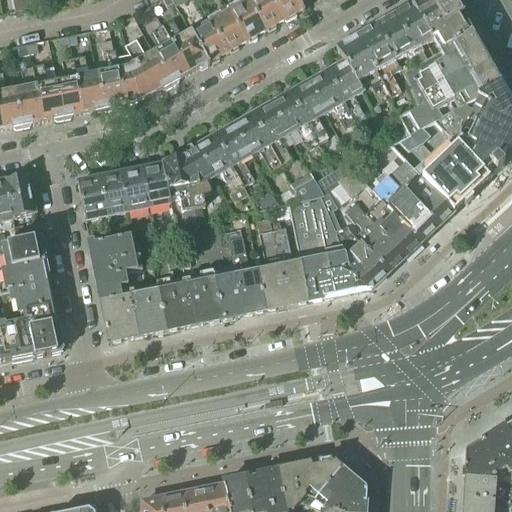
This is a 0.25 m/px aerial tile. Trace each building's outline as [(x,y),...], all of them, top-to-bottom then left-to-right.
[(24,14),(21,0),(10,0),(14,16),(24,14)] [(31,0),(21,0),(24,14),(34,12),(31,0)] [(173,8),(168,0),(162,4),(166,12),(173,8)] [(168,0),(173,8),(174,11),(192,0),(168,0)] [(268,0),(253,0),(246,4),(264,35),(266,33),(267,35),(275,31),(274,29),(283,24),(268,0)] [(268,0),(283,24),(284,24),(285,25),(295,19),(295,17),(301,14),(302,15),(304,14),(295,0),(268,0)] [(425,0),(410,9),(431,45),(436,42),(442,53),(470,37),(447,0),(425,0)] [(246,4),(227,15),(245,46),(247,44),(248,46),(256,42),(255,40),(264,35),(246,4)] [(412,56),(418,66),(426,62),(419,51),(426,47),(431,45),(410,9),(391,20),(412,56)] [(227,15),(209,26),(226,56),(229,55),(230,57),(237,52),(236,50),(245,46),(227,15)] [(391,20),(372,31),(393,66),(396,65),(412,56),(391,20)] [(172,25),(161,31),(188,77),(198,72),(201,73),(208,68),(207,67),(190,38),(182,42),(172,25)] [(191,37),(190,38),(207,67),(210,66),(211,67),(218,63),(217,61),(226,56),(209,26),(190,36),(191,37)] [(161,54),(153,58),(171,90),(177,86),(178,83),(188,77),(161,31),(151,37),(161,54)] [(372,31),(354,41),(389,103),(399,97),(389,80),(400,73),(396,65),(393,66),(372,31)] [(403,77),(417,110),(425,105),(422,99),(426,97),(485,64),(470,37),(442,53),(438,55),(426,62),(418,66),(419,68),(403,77)] [(74,40),(67,41),(69,50),(76,49),(74,40)] [(69,50),(67,41),(57,43),(58,52),(69,50)] [(354,41),(336,51),(356,87),(365,82),(379,108),(389,103),(354,41)] [(99,60),(94,67),(103,115),(111,114),(112,110),(124,108),(124,107),(118,75),(114,55),(112,55),(110,45),(99,48),(102,59),(99,60)] [(123,52),(130,64),(132,64),(151,99),(162,92),(165,93),(171,90),(153,58),(145,63),(135,46),(123,52)] [(34,48),(25,50),(27,58),(36,56),(34,48)] [(27,58),(25,50),(17,51),(19,60),(27,58)] [(343,66),(325,76),(354,128),(365,122),(353,101),(362,96),(361,95),(361,96),(356,87),(336,51),(335,52),(343,66)] [(83,61),(72,64),(82,117),(94,114),(97,116),(103,115),(94,67),(85,69),(83,61)] [(64,84),(54,86),(62,123),(69,122),(71,119),(82,117),(72,64),(60,66),(62,74),(64,84)] [(129,72),(118,75),(124,107),(125,107),(125,108),(126,109),(128,110),(129,110),(130,110),(132,110),(151,99),(132,64),(130,64),(127,66),(129,72)] [(462,108),(463,109),(499,89),(485,64),(426,97),(422,99),(425,105),(417,110),(415,111),(409,114),(398,120),(409,139),(428,125),(426,118),(452,103),(455,109),(457,107),(462,108)] [(41,70),(30,72),(42,125),(53,123),(56,125),(62,123),(54,86),(52,76),(51,71),(42,73),(41,70)] [(23,94),(14,96),(22,131),(28,130),(30,127),(42,125),(30,72),(19,75),(23,94)] [(325,76),(306,87),(324,118),(333,113),(345,133),(354,128),(325,76)] [(1,78),(0,78),(0,133),(12,131),(15,133),(22,131),(14,96),(5,98),(1,78)] [(306,87),(287,98),(317,149),(328,143),(316,122),(324,118),(306,87)] [(463,109),(451,115),(455,120),(467,125),(468,123),(511,146),(511,111),(509,107),(508,105),(500,90),(499,89),(463,109)] [(287,98),(269,108),(287,139),(296,134),(308,154),(317,149),(287,98)] [(269,108),(250,119),(280,170),(290,164),(279,144),(287,139),(269,108)] [(451,115),(433,125),(442,134),(444,136),(450,142),(488,183),(490,181),(502,169),(499,166),(497,164),(511,150),(511,146),(468,123),(467,125),(455,120),(451,115)] [(250,119),(232,129),(250,160),(259,155),(270,175),(280,170),(250,119)] [(390,150),(404,165),(406,167),(436,134),(428,125),(409,139),(390,150)] [(232,129),(213,140),(242,191),(252,186),(240,166),(250,160),(232,129)] [(228,199),(229,201),(232,207),(239,204),(246,200),(242,193),(242,192),(242,191),(213,140),(195,150),(212,182),(220,177),(227,190),(232,197),(228,199)] [(442,140),(406,174),(414,183),(446,216),(456,207),(459,209),(466,202),(464,200),(482,183),(444,142),(442,140)] [(373,142),(366,146),(370,154),(378,150),(373,142)] [(186,161),(183,161),(195,228),(205,226),(203,212),(204,212),(202,202),(211,197),(204,186),(212,182),(195,150),(191,152),(189,150),(184,153),(186,161)] [(351,162),(352,163),(356,170),(361,167),(364,164),(359,157),(351,162)] [(161,166),(169,204),(178,203),(181,215),(184,215),(186,230),(195,228),(183,161),(161,166)] [(333,175),(339,186),(353,174),(355,173),(354,171),(356,170),(352,163),(333,175)] [(406,167),(404,165),(394,174),(386,180),(396,190),(404,200),(435,233),(452,216),(420,183),(406,167)] [(170,207),(169,204),(161,166),(160,166),(161,169),(141,173),(149,211),(170,207)] [(127,216),(149,211),(141,173),(119,178),(127,216)] [(339,186),(338,187),(340,189),(351,203),(367,189),(353,174),(339,186)] [(321,203),(323,203),(327,199),(338,187),(339,186),(333,175),(315,187),(323,200),(320,201),(321,203)] [(106,220),(127,216),(119,178),(98,182),(106,220)] [(26,180),(4,185),(11,223),(33,219),(26,180)] [(396,190),(386,180),(382,185),(390,195),(396,190)] [(84,224),(106,220),(98,182),(76,186),(84,224)] [(323,200),(315,187),(312,182),(292,194),(298,206),(314,204),(321,203),(323,203),(323,200)] [(4,185),(0,185),(0,225),(11,223),(4,185)] [(327,199),(323,203),(328,217),(337,213),(327,199)] [(396,202),(386,211),(419,248),(435,233),(404,200),(398,205),(396,202)] [(264,205),(269,213),(278,211),(271,201),(264,205)] [(321,203),(314,204),(332,301),(364,295),(361,283),(355,284),(352,273),(347,274),(344,260),(341,254),(330,227),(326,217),(328,217),(323,203),(321,203)] [(287,209),(299,266),(307,306),(311,306),(313,308),(319,306),(321,304),(332,301),(314,204),(302,206),(298,206),(287,209)] [(380,205),(364,220),(403,263),(419,248),(386,211),(380,205)] [(363,233),(353,243),(387,278),(403,263),(364,220),(355,208),(345,216),(353,227),(355,226),(363,233)] [(164,221),(166,233),(174,232),(175,232),(173,219),(164,221)] [(140,234),(153,232),(150,222),(142,224),(138,225),(140,234)] [(264,273),(256,275),(264,318),(275,315),(276,313),(286,311),(269,228),(268,223),(255,226),(264,273)] [(340,224),(330,227),(341,254),(344,251),(349,247),(340,224)] [(278,226),(269,228),(286,311),(296,309),(298,311),(305,309),(306,307),(307,306),(299,266),(291,268),(284,234),(280,234),(278,226)] [(13,231),(15,243),(23,242),(20,230),(13,231)] [(174,232),(166,233),(165,233),(168,249),(177,248),(174,232)] [(227,245),(233,271),(243,319),(253,317),(255,319),(264,318),(256,275),(247,277),(239,234),(224,237),(226,245),(227,245)] [(91,261),(93,271),(134,262),(129,240),(89,249),(89,251),(87,253),(89,260),(91,261)] [(0,275),(43,267),(38,243),(30,244),(0,250),(0,275)] [(348,259),(344,260),(347,274),(352,273),(355,284),(361,283),(364,295),(365,295),(365,294),(369,293),(370,294),(387,278),(353,243),(349,247),(344,251),(348,259)] [(97,290),(101,308),(120,303),(120,298),(119,292),(127,290),(124,278),(141,274),(138,261),(134,262),(93,271),(95,280),(93,283),(94,288),(97,290)] [(180,262),(182,272),(190,271),(187,261),(180,262)] [(180,262),(172,263),(174,273),(182,272),(180,262)] [(0,279),(1,286),(0,285),(0,298),(10,296),(48,289),(43,267),(0,275),(0,279)] [(243,319),(233,271),(183,280),(185,289),(194,329),(209,326),(212,328),(218,327),(220,324),(222,324),(225,326),(231,324),(233,321),(243,319)] [(155,286),(157,295),(166,338),(176,336),(177,333),(194,329),(185,289),(170,292),(168,283),(155,286)] [(48,289),(10,296),(13,308),(17,307),(19,317),(52,310),(48,289)] [(128,296),(129,301),(137,341),(153,338),(156,340),(166,338),(157,295),(133,300),(132,295),(128,296)] [(120,303),(101,308),(109,347),(111,346),(114,348),(120,347),(121,344),(137,341),(129,301),(123,302),(122,297),(120,298),(120,303)] [(12,321),(14,331),(21,365),(60,357),(61,355),(52,310),(19,317),(19,319),(12,321)] [(0,330),(0,366),(10,365),(12,366),(21,365),(14,331),(5,332),(4,330),(0,330)] [(465,456),(462,485),(511,488),(511,444),(505,432),(465,456)] [(305,511),(307,511),(310,509),(340,474),(331,466),(331,465),(330,465),(276,476),(284,511),(294,511),(300,507),(305,511)] [(313,511),(364,511),(365,495),(365,494),(364,494),(340,474),(310,509),(313,511)] [(284,511),(276,476),(243,483),(249,511),(284,511)] [(249,511),(243,483),(222,487),(227,511),(249,511)] [(511,511),(511,488),(462,485),(461,506),(460,511),(511,511)] [(204,511),(227,511),(222,487),(214,489),(212,492),(200,494),(204,511)] [(182,511),(204,511),(200,494),(192,496),(189,494),(179,496),(182,511)] [(159,503),(160,511),(182,511),(179,496),(171,498),(169,501),(159,503)] [(160,511),(159,503),(141,506),(141,511),(160,511)]
